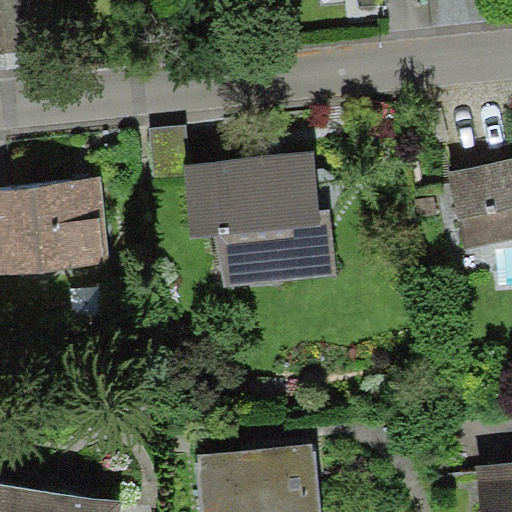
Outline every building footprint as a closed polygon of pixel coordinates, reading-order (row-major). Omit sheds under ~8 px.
[(39,0),(0,0),(0,60),(46,56),(39,0)] [(189,128),(151,133),(158,190),(182,187),(188,235),(212,232),(219,291),(327,278),(319,212),(308,214),(300,151),(193,164),(189,128)] [(511,155),(447,169),(463,247),(511,233),(511,155)] [(105,172),(0,183),(0,268),(114,256),(105,172)] [(319,511),(314,446),(196,456),(200,511),(319,511)] [(511,511),(511,461),(473,466),(476,511),(511,511)] [(116,511),(119,495),(0,479),(0,511),(116,511)]
